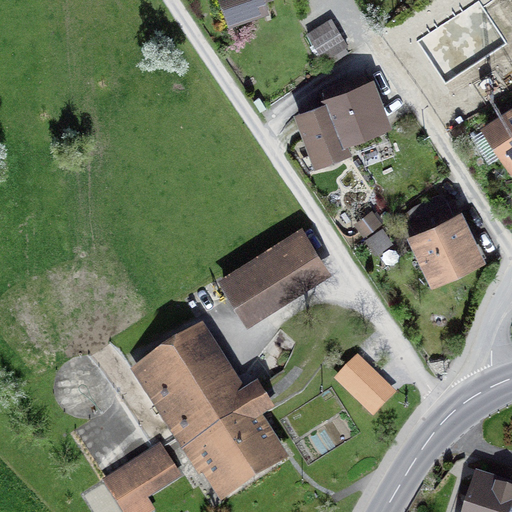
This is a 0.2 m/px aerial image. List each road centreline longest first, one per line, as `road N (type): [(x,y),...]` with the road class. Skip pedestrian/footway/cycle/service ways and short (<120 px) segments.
road 1 (track): [(446,419),(170,0)]
road 2 (residential): [(511,255),(344,6)]
road 3 (tertiary): [(494,385),(425,443),(383,511)]
